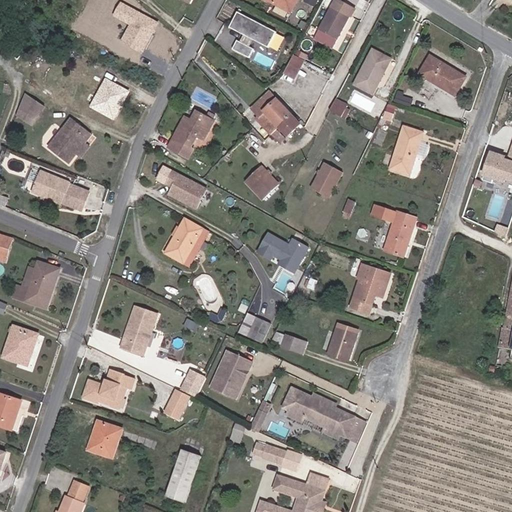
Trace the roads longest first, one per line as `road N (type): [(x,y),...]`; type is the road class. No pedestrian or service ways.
road 1 (unclassified): [(391,377),(508,47)]
road 2 (unclassified): [(216,0),(140,143),(103,258)]
road 3 (unclassified): [(103,258),(23,511)]
road 4 (residential): [(378,0),(312,129)]
road 5 (track): [(362,511),(393,421),(391,377)]
